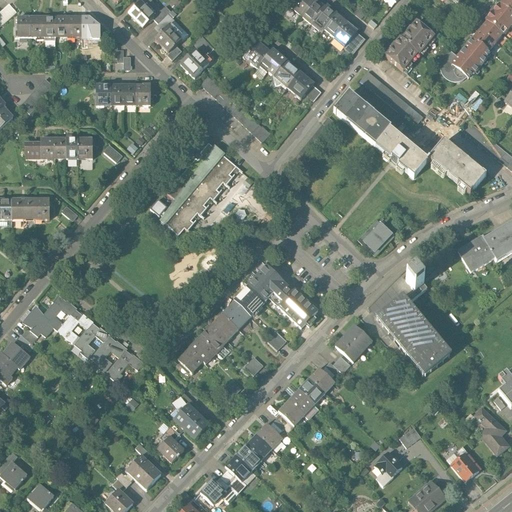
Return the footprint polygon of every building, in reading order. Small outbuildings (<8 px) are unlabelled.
[(302,0),(296,7),(306,16),(319,0),(302,0)] [(329,8),(319,0),(306,16),(316,24),(319,21),(329,8)] [(511,6),(504,0),(498,8),(511,19),(511,6)] [(140,7),(135,12),(149,27),(158,17),(160,15),(147,1),(140,7)] [(0,28),(17,13),(9,5),(0,12),(0,28)] [(160,15),(158,17),(163,23),(174,12),(176,10),(171,5),(160,15)] [(319,21),(329,30),(342,14),(332,6),(329,8),(319,21)] [(509,31),(511,26),(511,19),(498,8),(491,17),(508,30),(509,31)] [(163,23),(159,26),(164,31),(179,17),(174,12),(163,23)] [(329,30),(340,38),(352,23),(342,14),(329,30)] [(491,17),(484,26),(501,39),(508,30),(491,17)] [(17,38),(30,38),(30,18),(17,18),(17,38)] [(30,38),(43,38),(43,18),(30,18),(30,38)] [(43,38),(56,38),(56,18),(43,18),(43,38)] [(56,38),(69,38),(69,18),(56,18),(56,38)] [(82,18),(69,18),(69,38),(82,38),(82,18)] [(421,18),(406,35),(422,49),(424,50),(439,33),(421,18)] [(363,31),(352,23),(340,38),(350,47),(363,31)] [(160,38),(173,52),(181,45),(187,38),(174,25),(160,38)] [(493,48),(501,39),(484,26),(477,35),(493,48)] [(370,38),(363,31),(350,47),(357,53),(370,38)] [(405,35),(390,53),(407,67),(422,49),(406,35),(405,35)] [(495,49),(493,48),(477,35),(462,54),(455,62),(472,75),(473,76),(477,70),(479,72),(492,55),(491,55),(495,49)] [(308,47),(301,42),(299,44),(294,40),(291,44),(302,54),(308,47)] [(262,68),(265,64),(276,52),(263,41),(249,56),(262,68)] [(185,50),(181,45),(173,52),(172,53),(177,58),(185,50)] [(117,46),(111,46),(111,60),(117,60),(117,64),(123,64),(123,72),(131,72),(130,59),(123,59),(123,53),(117,53),(117,46)] [(265,64),(279,75),(292,60),(278,48),(276,52),(265,64)] [(470,76),(472,75),(455,62),(462,54),(454,48),(448,55),(447,57),(446,59),(445,61),(445,64),(445,66),(445,69),(446,71),(448,74),(449,75),(451,77),(453,78),(456,79),(458,80),(461,80),(464,80),(467,78),(470,76)] [(201,49),(186,64),(200,77),(215,62),(201,49)] [(279,75),(293,87),(306,72),(292,60),(279,75)] [(428,115),(372,70),(365,80),(421,125),(428,115)] [(320,84),(306,72),(293,87),(307,99),(311,94),(318,85),(320,84)] [(213,74),(205,83),(268,141),(275,133),(213,74)] [(45,80),(21,107),(30,116),(55,89),(45,80)] [(326,92),(318,85),(311,94),(319,100),(326,92)] [(110,107),(110,86),(97,86),(97,107),(110,107)] [(123,107),(123,86),(110,86),(110,107),(123,107)] [(136,107),(136,86),(123,86),(123,107),(136,107)] [(136,86),(136,107),(150,107),(150,86),(136,86)] [(338,110),(379,143),(394,125),(353,92),(338,110)] [(0,130),(13,120),(3,109),(0,111),(0,130)] [(344,125),(333,116),(294,162),(305,171),(344,125)] [(511,151),(474,119),(466,128),(511,165),(511,151)] [(434,158),(394,125),(379,143),(419,177),(434,159),(434,158)] [(26,160),(55,161),(55,139),(42,139),(42,144),(25,144),(26,160)] [(68,139),(55,139),(55,161),(68,161),(68,139)] [(80,139),(68,139),(68,161),(80,161),(80,139)] [(93,139),(80,139),(80,161),(93,160),(93,139)] [(449,139),(434,158),(434,159),(476,192),(491,173),(449,139)] [(121,158),(109,147),(103,154),(116,165),(121,158)] [(213,150),(209,147),(201,156),(203,158),(201,161),(198,164),(196,162),(168,196),(175,202),(157,223),(166,230),(167,229),(178,238),(185,231),(188,233),(193,227),(190,224),(198,215),(201,218),(207,212),(203,209),(211,200),(214,203),(220,196),(216,193),(223,185),(226,188),(233,180),(230,178),(236,171),(223,159),(225,157),(215,148),(213,150)] [(132,148),(128,153),(133,156),(137,151),(132,148)] [(0,222),(10,222),(10,202),(0,201),(0,222)] [(10,222),(23,222),(23,201),(10,202),(10,222)] [(23,222),(36,222),(36,201),(23,201),(23,222)] [(49,201),(36,201),(36,222),(49,222),(49,201)] [(154,210),(161,216),(169,208),(161,201),(154,210)] [(66,208),(61,214),(72,224),(78,218),(66,208)] [(382,219),(362,239),(380,255),(399,235),(382,219)] [(511,224),(489,238),(500,257),(502,260),(511,253),(511,224)] [(476,272),(500,257),(489,238),(488,236),(463,251),(476,272)] [(251,284),(252,285),(269,301),(271,298),(293,319),(308,303),(270,265),(251,284)] [(455,353),(415,303),(434,288),(415,265),(375,307),(380,314),(379,315),(427,375),(455,353)] [(252,285),(240,298),(257,313),(269,301),(252,285)] [(42,306),(28,322),(36,327),(35,329),(43,336),(46,332),(51,336),(59,327),(63,330),(68,323),(60,316),(67,308),(75,315),(82,307),(72,300),(71,301),(64,295),(49,314),(42,306)] [(245,325),(257,313),(240,298),(229,310),(245,325)] [(320,314),(308,303),(293,319),(304,330),(320,314)] [(98,321),(82,307),(75,315),(68,323),(63,330),(79,344),(85,337),(76,330),(84,322),(92,329),(97,322),(98,321)] [(233,338),(245,325),(229,310),(217,322),(233,338)] [(105,328),(97,322),(92,329),(85,337),(79,344),(88,351),(97,340),(106,347),(115,336),(115,335),(106,327),(105,328)] [(221,350),(233,338),(217,322),(205,334),(221,350)] [(377,342),(358,325),(340,345),(358,362),(377,342)] [(33,327),(27,334),(40,345),(46,338),(43,336),(35,329),(33,327)] [(281,331),(272,340),(281,349),(291,340),(281,331)] [(26,333),(18,342),(32,354),(40,345),(27,334),(26,333)] [(209,362),(221,350),(205,334),(193,347),(207,360),(209,362)] [(121,341),(115,336),(106,347),(95,359),(104,366),(117,351),(124,357),(131,349),(132,348),(122,340),(121,341)] [(32,354),(18,342),(8,354),(23,367),(25,369),(35,357),(32,354)] [(196,372),(207,360),(193,347),(181,359),(196,372)] [(139,355),(131,349),(124,357),(111,373),(123,383),(129,375),(126,373),(135,362),(144,369),(149,362),(140,354),(139,355)] [(15,376),(23,367),(8,354),(6,352),(0,359),(0,366),(3,368),(0,371),(0,374),(12,384),(17,378),(15,376)] [(268,365),(259,356),(249,366),(258,375),(268,365)] [(345,356),(338,364),(344,370),(347,373),(355,365),(345,356)] [(335,361),(326,369),(336,379),(344,370),(338,364),(335,361)] [(324,367),(313,378),(329,393),(340,382),(336,379),(326,369),(324,367)] [(0,374),(0,380),(8,388),(12,384),(0,374)] [(313,378),(303,388),(319,403),(329,393),(313,378)] [(511,379),(497,392),(510,408),(511,406),(511,379)] [(245,388),(237,380),(227,390),(236,398),(245,388)] [(303,388),(293,399),(309,414),(319,403),(303,388)] [(0,413),(10,402),(0,393),(0,413)] [(144,403),(138,397),(132,403),(138,409),(144,403)] [(299,425),(309,414),(293,399),(283,409),(286,413),(299,425)] [(214,423),(193,403),(178,419),(180,421),(189,429),(198,438),(214,423)] [(506,434),(481,410),(473,419),(486,431),(478,438),(496,460),(509,450),(501,440),(506,434)] [(286,413),(274,425),(287,438),(299,425),(286,413)] [(178,440),(189,429),(180,421),(169,431),(174,436),(178,440)] [(272,422),(261,433),(277,448),(287,438),(274,425),(272,422)] [(426,437),(419,427),(404,438),(412,448),(426,437)] [(267,459),(277,448),(261,433),(251,444),(267,459)] [(178,440),(174,436),(162,449),(176,463),(189,450),(178,440)] [(140,447),(150,457),(154,452),(144,442),(140,447)] [(251,444),(241,454),(256,470),(267,459),(251,444)] [(17,462),(22,456),(17,451),(2,470),(7,474),(17,462)] [(407,466),(394,452),(380,465),(387,473),(382,478),(388,485),(397,477),(396,476),(407,466)] [(246,480),(256,470),(241,454),(230,465),(233,468),(246,480)] [(474,465),(465,455),(450,467),(464,485),(477,474),(472,467),(474,465)] [(138,477),(151,489),(166,475),(146,456),(132,471),(133,472),(138,477)] [(32,475),(17,462),(7,474),(4,477),(20,490),(32,475)] [(220,482),(231,492),(227,496),(233,502),(251,485),(246,480),(233,468),(220,482)] [(117,484),(123,490),(126,492),(137,482),(135,480),(138,477),(133,472),(130,476),(126,472),(122,477),(123,478),(117,484)] [(220,482),(217,478),(203,492),(217,505),(227,496),(231,492),(220,482)] [(434,511),(451,498),(436,480),(413,500),(418,506),(423,511),(434,511)] [(58,496),(44,484),(32,499),(46,511),(50,506),(58,496)] [(118,511),(130,511),(138,504),(126,492),(123,490),(110,503),(118,511)] [(68,511),(86,511),(76,503),(68,511)]
